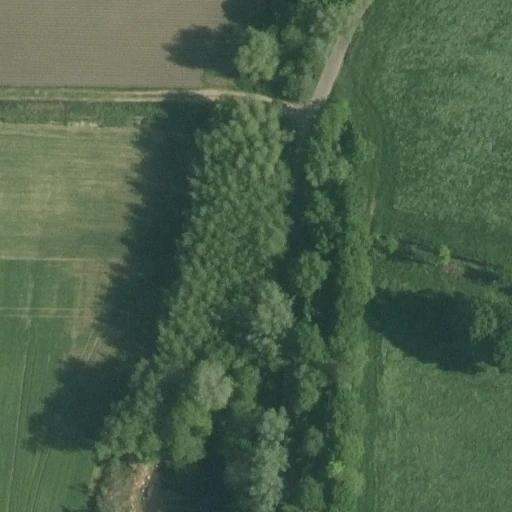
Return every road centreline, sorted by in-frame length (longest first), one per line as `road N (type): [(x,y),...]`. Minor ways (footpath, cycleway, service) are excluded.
road 1 (unclassified): [(286,511),(305,138),(366,0)]
road 2 (track): [(312,117),(223,95),(0,95)]
